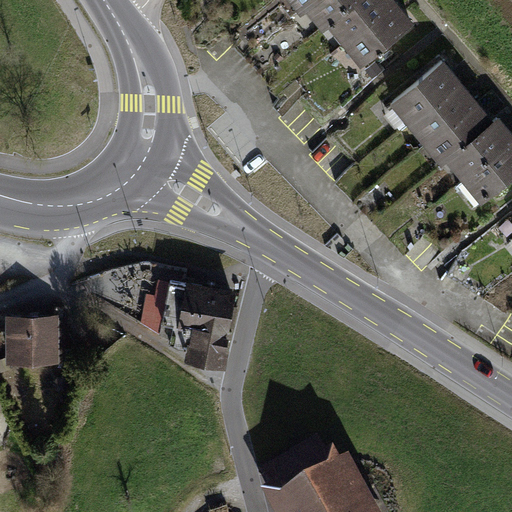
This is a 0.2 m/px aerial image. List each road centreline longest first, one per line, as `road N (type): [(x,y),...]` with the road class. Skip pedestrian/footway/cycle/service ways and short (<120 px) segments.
road 1 (tertiary): [(269,243),(511,395)]
road 2 (residential): [(269,243),(229,390),(256,511)]
road 3 (tertiary): [(137,166),(149,121),(147,85),(105,0)]
road 4 (tertiary): [(137,166),(269,243)]
road 5 (tertiary): [(0,197),(41,206),(85,201),(137,166)]
